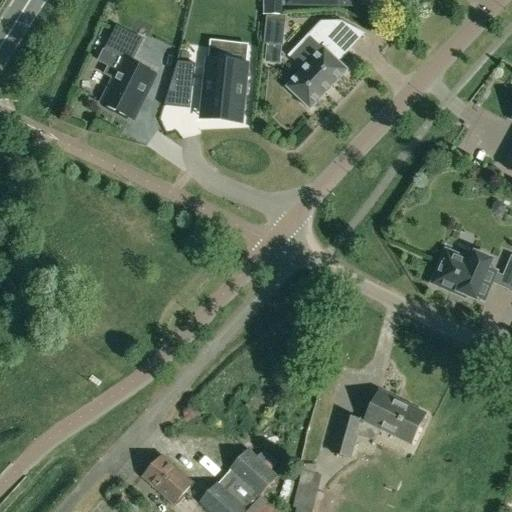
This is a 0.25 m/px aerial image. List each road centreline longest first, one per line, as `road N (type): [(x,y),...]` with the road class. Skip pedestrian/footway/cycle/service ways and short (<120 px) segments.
road 1 (unclassified): [(299,253),(274,242),(503,0)]
road 2 (residential): [(64,511),(299,253)]
road 3 (unclassified): [(511,359),(299,253)]
